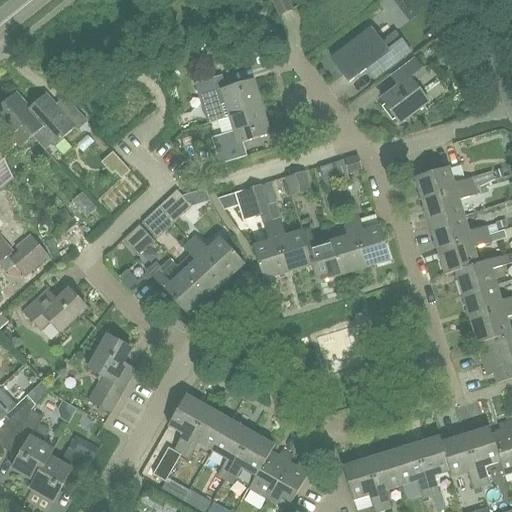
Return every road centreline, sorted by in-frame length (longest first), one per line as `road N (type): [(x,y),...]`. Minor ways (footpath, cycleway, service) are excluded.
road 1 (residential): [(324,430),(449,392),(374,151),(347,139)]
road 2 (residential): [(193,342),(137,311),(90,259),(166,184),(130,144),(160,116)]
road 3 (residential): [(101,511),(193,342)]
road 4 (residential): [(324,430),(271,376),(193,342)]
road 5 (residential): [(233,177),(347,139)]
